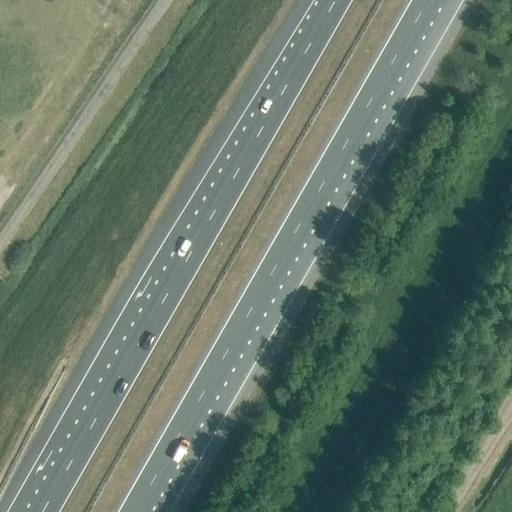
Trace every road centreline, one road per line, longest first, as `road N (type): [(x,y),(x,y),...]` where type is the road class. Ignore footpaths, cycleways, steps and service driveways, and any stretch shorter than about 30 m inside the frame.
road 1 (motorway): [(335,0),(42,511)]
road 2 (motorway): [(136,511),(428,0)]
road 3 (unclassified): [(0,209),(151,0)]
